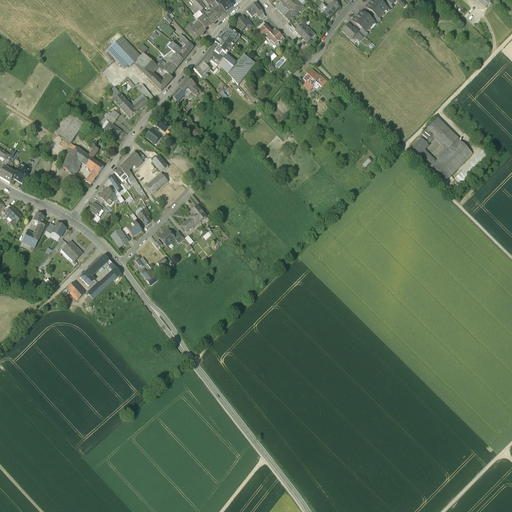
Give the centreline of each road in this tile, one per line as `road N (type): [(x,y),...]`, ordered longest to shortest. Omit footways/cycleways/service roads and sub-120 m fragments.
road 1 (tertiary): [(310,511),(119,263)]
road 2 (track): [(192,363),(402,150)]
road 3 (residential): [(249,0),(210,35),(70,219)]
road 4 (track): [(402,150),(511,258)]
road 5 (track): [(0,289),(54,294),(0,348)]
